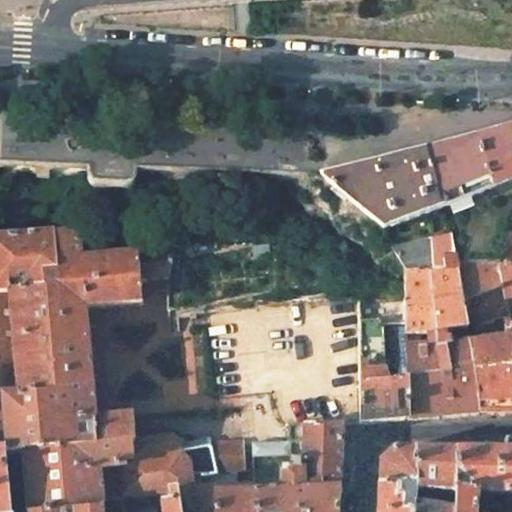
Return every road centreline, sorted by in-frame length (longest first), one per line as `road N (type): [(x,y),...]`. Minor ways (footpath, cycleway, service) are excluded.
road 1 (tertiary): [(48,48),(511,78)]
road 2 (residential): [(511,433),(363,438),(360,511)]
